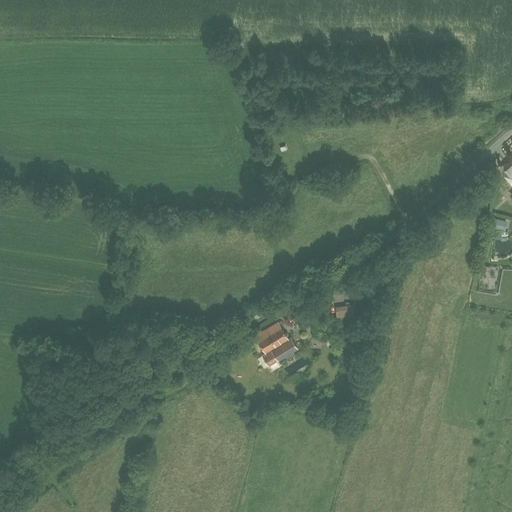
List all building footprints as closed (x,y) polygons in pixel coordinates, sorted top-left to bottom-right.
[(291,137),(285,139),(287,146),(293,144),(291,137)] [(511,162),(503,170),(511,180),(511,162)] [(498,228),(500,220),(492,218),(490,226),(498,228)] [(499,228),(507,231),(510,222),(502,219),(499,228)] [(292,321),(303,315),(298,306),(287,312),(292,321)] [(356,317),(354,307),(337,310),(338,320),(356,317)] [(278,360),(297,347),(291,337),(289,339),(278,322),(256,336),(266,353),(263,355),(268,364),(277,359),(278,360)]
